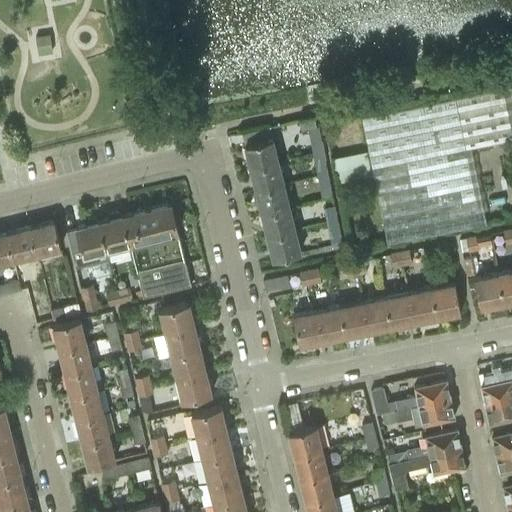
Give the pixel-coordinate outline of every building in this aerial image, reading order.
[(511,84),(361,116),(386,242),(486,222),(471,146),(511,138),(511,84)] [(314,117),(298,121),(300,128),(316,124),(314,117)] [(270,125),(242,132),(244,143),(245,143),(272,136),(270,125)] [(308,128),(311,141),(321,139),(318,126),(308,128)] [(245,143),(250,167),(278,160),(272,136),(245,143)] [(315,161),(318,174),(327,172),(325,159),(315,161)] [(256,189),(284,183),(278,160),(250,167),(256,189)] [(330,186),(327,172),(318,174),(320,188),(330,186)] [(262,212),(289,205),(284,183),(256,189),(262,212)] [(171,202),(123,214),(130,242),(130,243),(143,295),(191,283),(171,202)] [(267,234),(295,228),(289,205),(262,212),(267,234)] [(324,207),(327,220),(337,218),(334,205),(324,207)] [(100,219),(110,258),(110,260),(120,257),(117,246),(130,243),(130,242),(123,214),(122,214),(118,210),(111,212),(110,217),(100,219)] [(76,266),(110,258),(100,219),(98,220),(94,216),(88,218),(86,223),(76,225),(77,227),(67,229),(76,266)] [(337,218),(327,220),(331,240),(341,238),(337,218)] [(30,224),(37,252),(61,246),(54,219),(30,224)] [(7,230),(14,258),(16,268),(39,262),(37,252),(30,224),(7,230)] [(511,241),(511,227),(503,229),(506,243),(511,241)] [(295,228),(267,234),(273,258),(301,251),(295,228)] [(7,230),(0,231),(0,261),(14,258),(7,230)] [(468,250),(478,248),(475,235),(466,237),(468,250)] [(439,256),(449,254),(446,241),(437,243),(439,256)] [(400,250),(402,264),(412,262),(409,249),(400,250)] [(393,266),(402,264),(400,250),(390,252),(393,266)] [(470,256),(464,258),(468,277),(474,276),(470,256)] [(354,260),(357,273),(366,271),(364,258),(354,260)] [(348,275),(357,273),(354,260),(345,262),(348,275)] [(318,267),(309,269),(311,283),(321,281),(318,267)] [(511,268),(497,272),(504,302),(511,299),(511,268)] [(302,284),(311,283),(309,269),(299,271),(302,284)] [(480,306),(504,302),(497,272),(474,276),(480,306)] [(18,278),(0,282),(0,293),(20,288),(18,278)] [(454,280),(431,285),(437,315),(460,310),(454,280)] [(87,309),(98,306),(93,283),(81,286),(87,309)] [(437,315),(431,285),(408,290),(414,320),(437,315)] [(128,286),(117,289),(120,301),(131,298),(128,286)] [(109,304),(120,301),(117,289),(106,292),(109,304)] [(408,290),(385,294),(391,324),(414,320),(408,290)] [(36,322),(52,317),(50,308),(46,291),(40,293),(41,300),(31,303),(36,322)] [(391,324),(385,294),(362,299),(369,329),(391,324)] [(362,299),(340,304),(346,334),(369,329),(362,299)] [(159,308),(165,331),(195,324),(189,300),(159,308)] [(50,308),(52,317),(53,318),(79,311),(77,302),(50,308)] [(340,304),(317,308),(323,339),(346,334),(340,304)] [(299,343),(323,339),(317,308),(293,313),(299,343)] [(58,348),(86,341),(80,317),(52,324),(58,348)] [(105,322),(108,335),(118,333),(114,320),(105,322)] [(195,324),(165,331),(170,354),(200,346),(195,324)] [(124,332),(126,341),(139,338),(137,328),(124,332)] [(118,333),(108,335),(111,348),(121,346),(118,333)] [(142,347),(139,338),(126,341),(128,350),(142,347)] [(92,364),(86,341),(58,348),(64,371),(92,364)] [(170,354),(176,376),(206,369),(200,346),(170,354)] [(481,384),(485,403),(511,396),(511,366),(502,369),(500,362),(491,364),(492,371),(483,373),(485,383),(481,384)] [(70,394),(97,388),(92,364),(64,371),(70,394)] [(116,369),(120,382),(129,380),(126,367),(116,369)] [(212,392),(206,369),(176,376),(182,400),(212,392)] [(135,377),(137,386),(150,383),(148,374),(135,377)] [(395,409),(451,396),(446,377),(414,385),(416,394),(395,398),(397,408),(395,408),(395,409)] [(133,393),(129,380),(120,382),(123,395),(133,393)] [(153,392),(150,383),(137,386),(140,395),(153,392)] [(376,412),(389,409),(383,386),(371,389),(376,412)] [(76,418),(103,411),(97,388),(70,394),(76,418)] [(455,415),(451,396),(395,409),(397,420),(413,416),(413,413),(420,412),(422,423),(455,415)] [(511,396),(485,403),(489,422),(511,416),(511,396)] [(288,431),(294,454),(322,447),(316,424),(303,427),(296,401),(284,404),(291,430),(288,431)] [(196,435),(226,427),(220,404),(191,412),(196,435)] [(0,405),(0,430),(10,428),(4,405),(0,405)] [(384,422),(396,419),(394,409),(381,411),(384,422)] [(81,441),(109,434),(103,411),(76,418),(81,441)] [(128,416),(131,429),(141,426),(138,413),(128,416)] [(353,439),(365,436),(375,434),(371,421),(362,423),(363,428),(351,431),(353,439)] [(144,439),(141,426),(131,429),(134,442),(144,439)] [(389,462),(390,462),(462,446),(457,426),(425,434),(428,445),(418,447),(418,445),(406,447),(406,448),(392,451),(391,444),(398,442),(396,434),(383,437),(387,453),(389,462)] [(226,427),(196,435),(202,457),(232,450),(226,427)] [(0,430),(0,455),(16,452),(10,428),(0,430)] [(511,429),(491,433),(496,452),(511,448),(511,429)] [(109,434),(81,441),(87,465),(115,458),(109,434)] [(152,446),(165,443),(163,434),(150,437),(152,446)] [(375,434),(365,436),(368,450),(378,447),(375,434)] [(168,452),(165,443),(152,446),(154,455),(168,452)] [(462,446),(390,462),(388,462),(395,488),(407,485),(403,470),(432,463),(433,472),(466,465),(462,446)] [(327,470),(322,447),(294,454),(300,477),(327,470)] [(511,448),(496,452),(500,471),(511,468),(511,448)] [(232,450),(202,457),(208,480),(237,473),(232,450)] [(0,455),(0,480),(22,475),(16,452),(0,455)] [(124,462),(127,472),(151,466),(148,456),(124,462)] [(104,477),(127,472),(124,462),(101,468),(104,477)] [(373,469),(376,482),(386,479),(383,466),(373,469)] [(300,477),(305,499),(333,493),(327,470),(300,477)] [(237,473),(208,480),(213,503),(243,495),(237,473)] [(0,480),(0,505),(27,498),(22,475),(0,480)] [(161,482),(163,491),(177,488),(174,479),(161,482)] [(389,493),(386,479),(376,482),(379,495),(389,493)] [(507,502),(511,500),(511,480),(502,483),(507,502)] [(179,497),(177,488),(163,491),(166,501),(179,497)] [(305,499),(308,511),(337,511),(333,493),(305,499)] [(247,511),(243,495),(213,503),(215,511),(247,511)] [(0,505),(1,511),(30,511),(27,498),(0,505)] [(161,511),(159,499),(135,505),(136,511),(161,511)]
